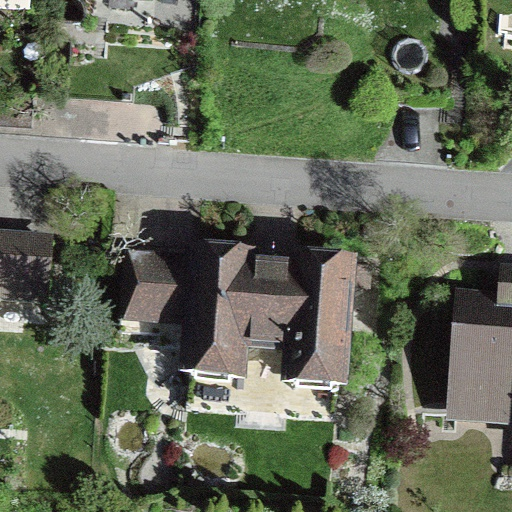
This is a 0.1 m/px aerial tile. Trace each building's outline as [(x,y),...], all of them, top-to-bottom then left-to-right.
[(0,301),(44,304),(48,243),(0,239),(0,301)] [(189,375),(237,378),(239,343),(288,347),(285,381),(338,385),(345,287),(347,268),(347,266),(294,262),(293,272),(245,268),(245,258),(197,255),(197,265),(127,260),(121,333),(191,340),(189,375)] [(367,270),(347,268),(345,287),(365,289),(367,270)] [(457,416),(511,420),(511,317),(501,317),(502,305),(465,302),(462,334),(457,416)] [(422,414),(457,416),(462,334),(428,331),(422,414)]
